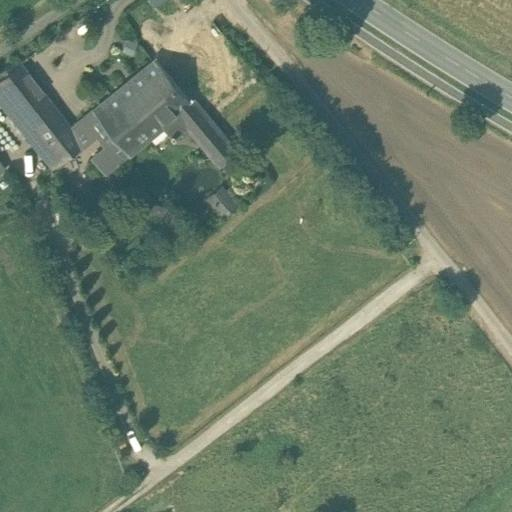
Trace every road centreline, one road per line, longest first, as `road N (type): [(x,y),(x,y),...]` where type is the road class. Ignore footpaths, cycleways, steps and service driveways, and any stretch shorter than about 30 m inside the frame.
road 1 (unclassified): [(232,0),(511,347)]
road 2 (secondary): [(359,0),(511,97)]
